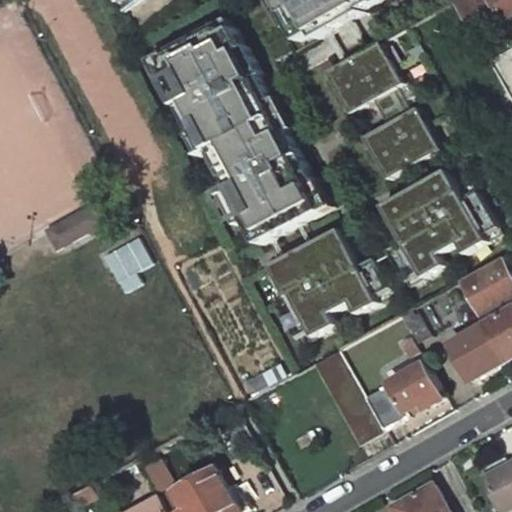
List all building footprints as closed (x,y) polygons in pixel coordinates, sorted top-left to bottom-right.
[(122,0),(128,10),(141,0),(122,0)] [(281,0),(279,1),(303,43),(317,34),(320,40),(338,30),(335,24),(347,18),(351,23),(368,14),(367,11),(387,0),(281,0)] [(511,0),(461,0),(457,3),(478,39),(511,17),(511,0)] [(335,24),(338,30),(351,23),(347,18),(335,24)] [(239,191),(268,245),(330,212),(316,186),(323,182),(308,154),(303,157),(262,79),(270,75),(255,47),(252,48),(242,28),(233,33),(231,29),(210,40),(208,34),(168,55),(175,68),(163,75),(175,97),(181,94),(202,135),(205,133),(216,154),(225,149),(233,163),(229,165),(242,189),(239,191)] [(386,43),(332,72),(356,114),(378,102),(392,125),(369,138),(393,180),(446,150),(423,108),(414,113),(400,89),(409,84),(386,43)] [(453,171),(388,207),(408,243),(393,251),(409,280),(424,272),(428,278),(449,266),(444,256),(464,245),(470,255),(493,242),(489,235),(503,227),(484,193),(470,201),(453,171)] [(79,235),(107,219),(97,203),(70,218),(54,227),(63,244),(79,235)] [(346,231),(279,267),(294,296),(284,302),(303,337),(317,330),(321,337),(343,325),(337,314),(356,304),(362,315),(384,303),(380,296),(395,288),(380,259),(365,267),(346,231)] [(144,282),(139,272),(157,263),(144,238),(109,256),(127,290),(144,282)] [(511,268),(507,260),(465,282),(490,327),(510,364),(511,363),(511,268)] [(432,301),(405,316),(420,343),(447,329),(432,301)] [(490,327),(456,346),(477,383),(510,364),(490,327)] [(343,350),(319,363),(364,447),(390,433),(371,399),(343,350)] [(432,364),(371,399),(390,433),(450,398),(432,364)] [(509,511),(511,511),(511,467),(491,479),(509,511)] [(190,510),(187,511),(246,511),(222,470),(180,494),(190,510)] [(452,511),(438,486),(397,509),(399,511),(452,511)] [(138,511),(173,511),(166,499),(163,493),(141,505),(144,509),(138,511)]
